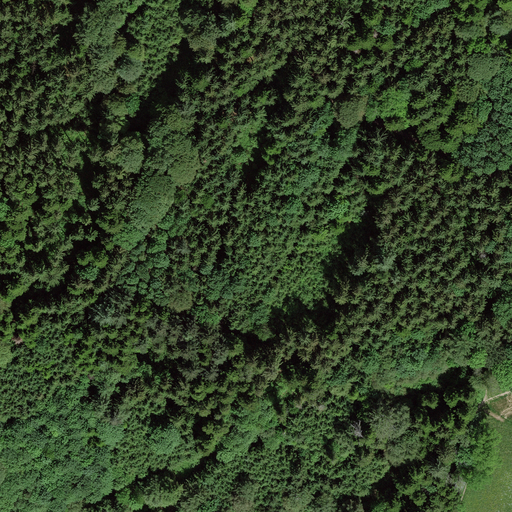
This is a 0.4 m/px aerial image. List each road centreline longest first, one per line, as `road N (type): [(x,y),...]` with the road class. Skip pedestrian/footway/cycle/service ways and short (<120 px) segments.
road 1 (track): [(334,94),(511,182)]
road 2 (track): [(334,94),(241,0)]
